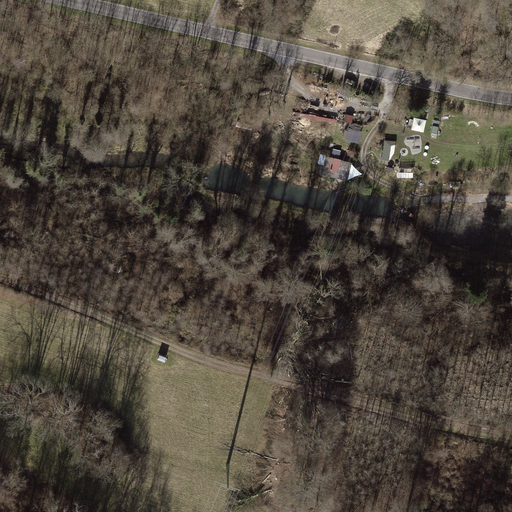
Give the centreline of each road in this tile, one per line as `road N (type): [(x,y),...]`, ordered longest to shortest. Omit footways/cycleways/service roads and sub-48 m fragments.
road 1 (track): [(511,437),(173,347),(0,274)]
road 2 (tertiary): [(72,0),(511,97)]
road 3 (track): [(384,103),(367,143),(367,172),(412,201),(470,201)]
